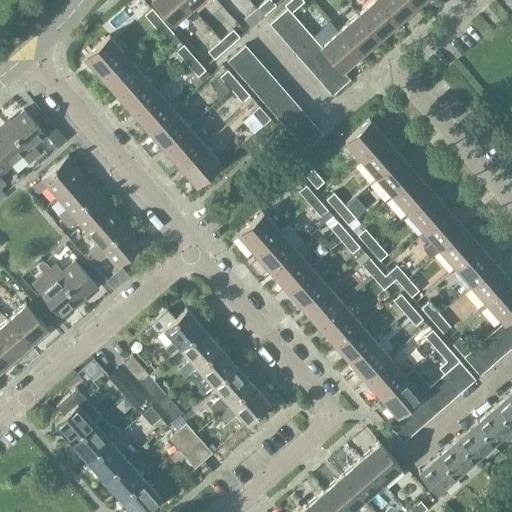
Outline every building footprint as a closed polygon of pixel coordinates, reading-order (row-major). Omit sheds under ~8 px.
[(191,6),(186,0),(153,0),(173,22),(191,6)] [(272,0),(265,0),(257,8),(263,15),(276,4),(272,0)] [(290,0),(285,4),(287,7),(288,7),(292,12),(304,1),(303,0),(290,0)] [(370,0),(356,12),(378,37),(396,21),(377,0),(370,0)] [(377,0),(396,21),(414,5),(409,0),(377,0)] [(269,23),(277,32),(296,16),(292,12),(288,7),(287,7),(269,23)] [(143,14),(154,27),(162,21),(151,8),(143,14)] [(263,15),(257,8),(244,19),(251,26),(263,15)] [(338,28),(360,52),(378,37),(356,12),(338,28)] [(277,32),(285,41),(303,25),(296,16),(277,32)] [(162,21),(154,27),(165,40),(173,33),(162,21)] [(285,41),(293,50),(311,34),(303,25),(285,41)] [(327,51),(334,60),(341,68),(360,52),(338,28),(320,44),(327,51)] [(233,29),(220,39),(227,47),(239,36),(233,29)] [(85,55),(101,74),(125,53),(109,34),(85,55)] [(293,50),(301,59),(319,43),(311,34),(293,50)] [(227,47),(220,39),(208,50),(214,58),(227,47)] [(301,59),(308,67),(327,51),(320,44),(319,43),(301,59)] [(175,51),(186,63),(193,57),(182,44),(175,51)] [(227,60),(235,69),(253,53),(245,44),(227,60)] [(308,67),(316,76),(334,60),(327,51),(308,67)] [(101,74),(116,92),(141,71),(125,53),(101,74)] [(235,69),(243,78),(261,62),(253,53),(235,69)] [(193,57),(186,63),(196,76),(204,69),(193,57)] [(316,76),(324,85),(342,69),(341,68),(334,60),(316,76)] [(243,78),(251,87),(269,71),(261,62),(243,78)] [(219,75),(230,88),(237,82),(226,69),(219,75)] [(342,69),(324,85),(332,94),(350,78),(342,69)] [(116,92),(132,110),(156,89),(141,71),(116,92)] [(251,87),(259,96),(276,80),(269,71),(251,87)] [(259,96),(266,104),(284,89),(276,80),(259,96)] [(237,82),(230,88),(241,101),(248,94),(237,82)] [(132,110),(148,128),(172,107),(156,89),(132,110)] [(266,104),(274,113),(292,98),(284,89),(266,104)] [(274,113),(282,122),(300,106),(292,98),(274,113)] [(269,119),(258,105),(251,112),(262,125),(269,119)] [(282,122),(290,131),(307,115),(300,106),(282,122)] [(148,128),(163,146),(188,125),(172,107),(148,128)] [(25,109),(7,124),(34,156),(40,151),(34,144),(45,134),(46,133),(42,128),(25,109)] [(290,131),(297,140),(315,124),(307,115),(290,131)] [(344,141),(361,159),(385,138),(369,119),(344,141)] [(51,120),(42,128),(46,133),(45,134),(57,148),(67,139),(51,120)] [(7,124),(0,130),(0,152),(10,164),(22,154),(28,161),(34,156),(7,124)] [(315,124),(297,140),(305,148),(323,133),(315,124)] [(163,146),(179,164),(203,143),(188,125),(163,146)] [(361,159),(377,177),(401,156),(385,138),(361,159)] [(203,143),(179,164),(195,183),(219,162),(203,143)] [(44,148),(35,156),(40,162),(49,153),(44,148)] [(0,152),(0,186),(5,182),(0,176),(0,173),(10,164),(0,152)] [(377,177),(393,195),(417,173),(401,156),(377,177)] [(47,186),(57,197),(82,175),(66,157),(34,185),(39,192),(47,186)] [(305,175),(317,188),(324,181),(312,168),(305,175)] [(393,195),(408,213),(433,191),(417,173),(393,195)] [(59,215),(64,220),(97,192),(82,175),(57,197),(66,208),(59,215)] [(299,191),(310,204),(317,197),(306,185),(299,191)] [(408,213),(424,231),(449,209),(433,191),(408,213)] [(76,220),(86,231),(112,210),(97,192),(64,220),(69,226),(76,220)] [(326,198),(337,211),(344,205),(333,192),(326,198)] [(317,197),(310,204),(321,216),(328,210),(317,197)] [(344,205),(337,211),(348,224),(356,218),(344,205)] [(424,231),(440,249),(465,227),(449,209),(424,231)] [(89,249),(94,255),(127,227),(112,210),(86,231),(96,243),(89,249)] [(238,233),(255,252),(279,231),(263,212),(238,233)] [(333,231),(341,240),(349,233),(338,221),(330,227),(333,231)] [(127,227),(94,255),(99,261),(106,255),(116,267),(142,245),(127,227)] [(440,249),(456,267),(481,245),(465,227),(440,249)] [(358,235),(369,247),(376,241),(365,229),(358,235)] [(255,252),(271,270),(295,249),(279,231),(255,252)] [(333,231),(321,241),(329,250),(341,240),(333,231)] [(349,233),(341,240),(352,252),(359,246),(349,233)] [(376,241),(369,247),(380,260),(387,253),(376,241)] [(456,267),(472,285),(497,263),(481,245),(456,267)] [(89,249),(83,254),(88,260),(94,255),(89,249)] [(271,270),(287,288),(311,267),(295,249),(271,270)] [(94,255),(88,260),(93,266),(99,261),(94,255)] [(370,272),(373,276),(380,269),(369,257),(362,263),(363,265),(370,272)] [(55,263),(49,268),(78,300),(95,285),(74,260),(62,271),(55,263)] [(472,285),(488,303),(511,281),(511,280),(497,263),(472,285)] [(396,278),(400,283),(408,277),(397,264),(387,273),(394,280),(396,278)] [(363,265),(352,275),(359,282),(370,272),(363,265)] [(287,288),(302,306),(326,285),(311,267),(287,288)] [(78,300),(49,268),(43,273),(50,281),(39,291),(60,315),(78,300)] [(384,289),(394,280),(387,273),(385,275),(380,269),(373,276),(384,289)] [(115,276),(110,280),(115,287),(121,282),(115,276)] [(408,277),(400,283),(411,295),(418,289),(408,277)] [(511,313),(511,281),(488,303),(504,321),(509,316),(511,313)] [(302,306),(318,324),(342,303),(326,285),(302,306)] [(393,300),(405,313),(412,306),(401,293),(393,300)] [(421,307),(432,319),(439,313),(428,300),(421,307)] [(6,319),(28,343),(47,327),(25,302),(6,319)] [(318,324),(334,342),(358,321),(342,303),(318,324)] [(412,306),(405,313),(416,326),(423,319),(412,306)] [(172,355),(181,347),(180,346),(203,326),(186,307),(175,317),(167,307),(149,323),(155,330),(162,330),(164,328),(173,338),(164,347),(172,355)] [(439,313),(432,319),(443,332),(451,326),(439,313)] [(511,319),(509,316),(504,321),(500,324),(511,337),(511,319)] [(0,324),(0,347),(10,359),(28,343),(6,319),(0,324)] [(334,342),(350,360),(374,339),(358,321),(334,342)] [(511,337),(500,324),(491,332),(507,350),(511,346),(511,337)] [(190,357),(178,368),(185,375),(189,371),(196,365),(219,344),(203,326),(180,346),(181,347),(190,357)] [(426,336),(437,349),(444,343),(433,330),(426,336)] [(491,332),(482,340),(498,358),(507,350),(491,332)] [(464,356),(465,355),(471,349),(460,337),(453,343),(464,356)] [(350,360),(366,378),(390,357),(374,339),(350,360)] [(482,340),(473,347),(490,366),(498,358),(482,340)] [(444,343),(437,349),(447,360),(438,367),(444,373),(451,367),(459,359),(456,355),(444,343)] [(205,390),(213,383),(236,363),(219,344),(196,365),(189,371),(205,390)] [(0,367),(10,359),(0,347),(0,367)] [(471,349),(465,355),(481,373),(490,366),(473,347),(471,349)] [(124,362),(140,381),(149,373),(132,354),(124,362)] [(366,378),(381,396),(406,375),(390,357),(366,378)] [(459,359),(451,367),(467,386),(477,377),(460,359),(459,359)] [(210,404),(217,412),(252,381),(236,363),(213,383),(222,394),(210,404)] [(108,375),(125,394),(134,386),(117,367),(108,375)] [(444,373),(442,375),(458,393),(467,386),(451,367),(444,373)] [(399,381),(381,396),(397,414),(406,406),(415,398),(422,393),(424,391),(429,387),(413,369),(406,375),(399,381)] [(149,373),(140,381),(149,391),(158,383),(149,373)] [(442,375),(433,383),(449,401),(458,393),(442,375)] [(252,381),(217,412),(225,421),(237,411),(246,421),(269,400),(252,381)] [(429,387),(424,391),(440,409),(449,401),(433,383),(429,387)] [(134,386),(125,394),(134,405),(143,397),(134,386)] [(64,414),(54,422),(71,441),(94,421),(101,415),(76,387),(56,405),(64,414)] [(511,387),(496,402),(511,420),(511,387)] [(156,399),(166,410),(175,402),(166,391),(156,399)] [(424,391),(422,393),(415,398),(431,417),(440,409),(424,391)] [(188,394),(180,401),(186,407),(193,400),(188,394)] [(45,398),(38,405),(46,414),(53,407),(45,398)] [(415,398),(406,406),(422,425),(431,417),(415,398)] [(511,420),(496,402),(477,418),(496,440),(511,425),(511,420)] [(160,416),(150,405),(142,413),(151,424),(160,416)] [(406,406),(397,414),(413,433),(422,425),(406,406)] [(413,433),(397,414),(387,424),(402,442),(413,433)] [(94,421),(71,441),(88,460),(111,439),(120,431),(113,423),(110,425),(101,415),(94,421)] [(477,418),(458,435),(477,456),(496,440),(477,418)] [(186,421),(178,428),(187,439),(195,432),(186,421)] [(169,436),(178,446),(187,439),(178,428),(169,436)] [(195,432),(187,439),(203,458),(211,451),(195,432)] [(458,435),(439,451),(458,473),(477,456),(458,435)] [(88,460),(104,478),(127,458),(111,439),(88,460)] [(187,439),(178,446),(195,466),(203,458),(187,439)] [(380,441),(361,457),(382,481),(401,465),(380,441)] [(458,473),(439,451),(420,468),(439,490),(458,473)] [(361,457),(343,473),(364,497),(382,481),(361,457)] [(104,478),(121,497),(144,476),(127,458),(104,478)] [(343,473),(325,488),(345,511),(346,511),(364,497),(343,473)] [(144,476),(121,497),(134,511),(141,511),(161,495),(144,476)] [(345,511),(325,488),(307,504),(313,511),(345,511)] [(408,511),(420,511),(426,507),(420,500),(408,511)]
